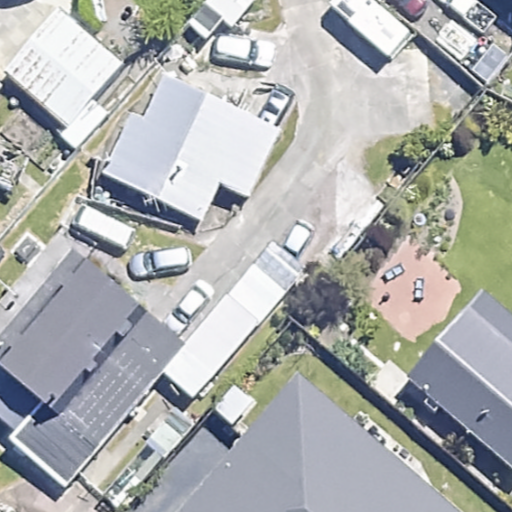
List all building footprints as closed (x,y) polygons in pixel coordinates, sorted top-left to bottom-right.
[(258,0),(209,0),(202,9),(231,33),(258,0)] [(6,76),(67,125),(119,60),(59,11),(6,76)] [(280,135),(161,73),(108,175),(200,223),(220,185),(247,199),(280,135)] [(378,172),(345,158),(309,242),(341,256),(378,172)] [(211,379),(302,277),(272,250),(181,353),(211,379)] [(182,345),(74,255),(0,342),(0,365),(97,446),(182,345)] [(511,323),(479,294),(410,372),(511,464),(511,323)] [(447,511),(300,381),(183,511),(447,511)] [(28,488),(6,511),(115,511),(54,458),(28,488)]
